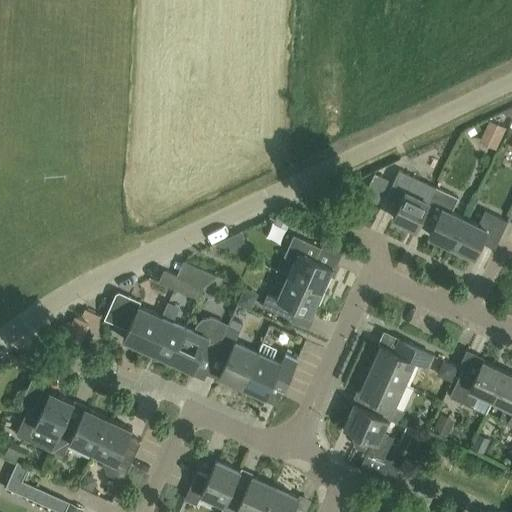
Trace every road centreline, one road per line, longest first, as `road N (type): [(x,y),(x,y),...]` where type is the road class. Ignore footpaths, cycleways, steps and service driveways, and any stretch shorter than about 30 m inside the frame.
road 1 (unclassified): [(0,344),(69,297),(511,83)]
road 2 (residential): [(290,453),(192,410),(145,511)]
road 3 (residential): [(290,453),(373,272)]
road 4 (residential): [(373,272),(511,333)]
